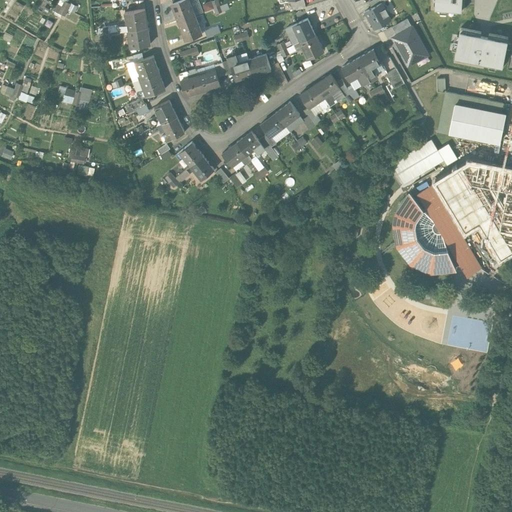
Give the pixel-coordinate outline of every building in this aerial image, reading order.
[(64,0),(58,12),(65,15),(71,3),(64,0)] [(179,0),(173,2),(171,3),(179,21),(195,15),(188,0),(179,0)] [(217,0),(216,0),(211,2),(213,8),(220,6),(217,0)] [(303,0),(289,0),(292,11),(300,9),(306,7),(303,0)] [(372,8),(381,3),(386,0),(373,0),(369,3),(372,8)] [(431,0),(431,8),(464,10),(464,0),(431,0)] [(372,8),(365,12),(375,29),(391,20),(388,15),(389,14),(386,8),(384,8),(381,3),(372,8)] [(220,6),(213,8),(216,14),(223,12),(220,6)] [(145,9),(125,12),(128,30),(147,27),(145,9)] [(195,15),(179,21),(185,39),(201,33),(195,15)] [(307,19),(292,26),(300,41),(314,34),(307,19)] [(392,27),(397,36),(412,27),(407,19),(392,27)] [(147,27),(128,30),(130,47),(150,44),(147,27)] [(417,36),(412,27),(397,36),(393,38),(408,65),(427,55),(422,46),(421,47),(415,37),(417,36)] [(502,68),(508,37),(489,34),(488,37),(481,36),(481,32),(461,28),(454,60),(483,66),(484,65),(502,68)] [(247,32),(241,34),(243,40),(249,38),(247,32)] [(241,34),(234,36),(236,42),(243,40),(241,34)] [(314,34),(300,41),(307,58),(322,51),(314,34)] [(283,41),(277,44),(280,50),(286,47),(283,41)] [(197,47),(191,49),(193,55),(199,53),(197,47)] [(286,47),(280,50),(282,56),(289,53),(286,47)] [(191,49),(184,51),(186,57),(193,55),(191,49)] [(381,63),(373,49),(358,58),(370,80),(378,76),(373,67),(381,63)] [(284,61),(279,51),(275,53),(279,63),(284,61)] [(266,54),(248,59),(253,74),(270,69),(266,54)] [(248,59),(238,62),(235,55),(226,58),(227,62),(229,66),(231,65),(233,72),(235,79),(253,74),(248,59)] [(129,56),(115,59),(117,68),(126,66),(125,63),(130,62),(129,56)] [(153,56),(134,62),(140,79),(159,72),(154,58),(153,56)] [(358,58),(342,67),(350,81),(359,75),(364,84),(370,80),(358,58)] [(229,66),(227,62),(223,63),(226,74),(233,72),(231,65),(229,66)] [(396,68),(386,73),(394,88),(404,82),(396,68)] [(215,69),(198,75),(203,89),(220,84),(215,69)] [(159,72),(140,79),(146,96),(165,89),(159,72)] [(331,74),(315,84),(324,97),(338,87),(339,86),(336,82),(331,74)] [(198,75),(181,80),(185,95),(203,89),(198,75)] [(20,97),(29,98),(31,77),(23,76),(20,97)] [(438,77),(438,90),(447,90),(447,77),(438,77)] [(121,79),(115,81),(117,87),(123,85),(121,79)] [(354,99),(342,79),(336,82),(339,86),(338,87),(348,103),(354,99)] [(13,81),(5,92),(11,96),(19,85),(13,81)] [(315,84),(300,94),(309,107),(324,97),(315,84)] [(123,85),(117,87),(119,94),(125,92),(123,85)] [(381,85),(375,89),(379,95),(385,92),(381,85)] [(375,89),(370,92),(373,98),(379,95),(375,89)] [(84,93),(77,91),(74,104),(80,105),(84,93)] [(505,102),(449,91),(442,130),(453,132),(454,129),(503,140),(508,114),(503,113),(505,102)] [(143,97),(127,104),(130,112),(146,104),(143,97)] [(169,100),(155,107),(159,115),(149,119),(153,127),(162,123),(177,116),(169,100)] [(290,101),(275,112),(285,125),(289,130),(303,120),(299,114),(290,101)] [(341,110),(336,113),(339,119),(345,115),(341,110)] [(275,112),(261,123),(268,133),(270,136),(271,136),(285,125),(275,112)] [(336,113),(330,117),(334,123),(339,119),(336,113)] [(177,116),(162,123),(170,139),(184,132),(177,116)] [(308,116),(303,120),(309,129),(315,125),(308,116)] [(141,126),(135,128),(138,134),(143,132),(141,126)] [(251,131),(237,142),(246,154),(254,148),(258,152),(264,148),(258,140),(251,131)] [(143,132),(138,134),(141,140),(146,138),(143,132)] [(270,136),(268,133),(263,136),(271,147),(276,143),(271,136),(270,136)] [(319,134),(312,139),(318,147),(325,142),(319,134)] [(271,147),(263,136),(258,140),(264,148),(274,161),(280,158),(271,147)] [(302,137),(297,141),(301,146),(307,142),(302,137)] [(391,164),(404,185),(444,161),(432,140),(391,164)] [(192,141),(179,151),(190,165),(203,155),(192,141)] [(297,141),(292,145),(296,150),(301,146),(297,141)] [(237,142),(222,153),(232,165),(246,154),(237,142)] [(325,142),(321,146),(327,153),(317,162),(329,175),(342,163),(325,142)] [(165,159),(175,154),(169,143),(159,147),(165,159)] [(6,147),(3,155),(12,158),(15,150),(6,147)] [(84,157),(72,154),(70,161),(83,163),(84,157)] [(203,155),(190,165),(201,179),(214,169),(203,155)] [(436,179),(465,226),(480,218),(500,254),(511,247),(511,167),(469,159),(436,179)] [(80,164),(79,173),(94,175),(95,166),(80,164)] [(268,171),(264,166),(258,170),(262,175),(268,171)] [(258,170),(253,174),(257,180),(262,175),(258,170)] [(170,172),(165,176),(169,182),(174,178),(170,172)] [(174,178),(169,182),(173,187),(178,183),(174,178)] [(431,185),(417,193),(431,215),(444,207),(431,185)] [(413,211),(415,209),(417,208),(420,204),(411,192),(401,203),(397,213),(395,224),(395,234),(398,245),(404,254),(411,261),(420,267),(431,270),(441,271),(456,268),(450,254),(440,256),(440,257),(438,257),(436,255),(434,255),(426,253),(426,254),(424,253),(423,251),(421,250),(416,244),(415,245),(413,243),(414,240),(412,238),(410,232),(409,232),(409,229),(410,227),(410,225),(404,224),(405,221),(410,222),(411,218),(414,211),(413,211)] [(444,207),(431,215),(445,239),(458,231),(444,207)] [(481,268),(458,231),(445,239),(467,276),(481,268)]
